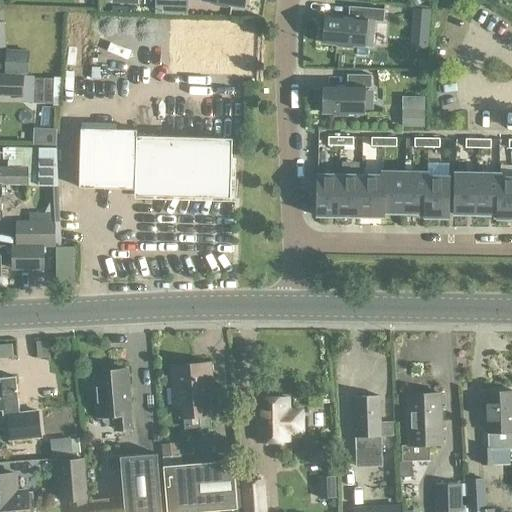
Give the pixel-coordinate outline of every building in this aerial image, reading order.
[(159,0),(159,15),(184,15),(184,0),(159,0)] [(364,47),(366,21),(383,22),(384,10),(355,8),(354,19),(325,17),(323,43),(340,45),(339,47),(352,48),(352,46),(364,47)] [(413,22),(429,23),(430,10),(414,9),(413,22)] [(241,64),(243,28),(190,25),(189,61),(241,64)] [(423,64),(422,47),(401,48),(402,65),(423,64)] [(2,54),(2,74),(24,74),(24,54),(2,54)] [(24,77),(0,75),(0,95),(23,96),(24,77)] [(364,114),(364,88),(371,88),(371,75),(347,75),(347,87),(323,87),(323,113),(335,113),(335,116),(347,116),(347,113),(364,114)] [(400,95),(400,109),(421,108),(420,94),(400,95)] [(55,146),(56,129),(33,129),(32,145),(55,146)] [(135,189),(135,195),(230,198),(232,139),(136,136),(137,134),(81,133),(79,187),(135,189)] [(328,146),(341,146),(341,137),(328,137),(328,146)] [(353,137),(341,137),(341,146),(353,146),(353,137)] [(371,138),(371,146),(384,147),(384,138),(371,138)] [(397,138),(384,138),(384,147),(396,147),(397,138)] [(414,147),(427,147),(427,138),(415,138),(414,147)] [(440,139),(427,138),(427,147),(440,147),(440,139)] [(465,148),(478,148),(478,139),(466,139),(465,148)] [(491,139),(478,139),(478,148),(491,148),(491,139)] [(58,187),(58,149),(8,150),(8,167),(0,167),(0,218),(1,218),(0,185),(38,184),(38,187),(58,187)] [(317,175),(317,216),(318,216),(318,215),(338,215),(338,217),(339,217),(339,175),(340,164),(321,164),(320,175),(317,175)] [(361,176),(361,217),(362,217),(362,215),(382,216),(382,217),(383,217),(383,172),(382,172),(382,176),(361,176)] [(405,173),(383,172),(383,217),(383,212),(403,212),(403,214),(405,214),(405,173)] [(405,212),(425,212),(425,218),(426,218),(427,177),(427,173),(405,173),(405,214),(405,212)] [(476,215),(477,174),(455,173),(454,215),(456,215),(456,213),(476,213),(476,215)] [(499,174),(477,174),(476,215),(478,215),(478,213),(498,214),(498,219),(499,174)] [(511,178),(500,178),(500,174),(499,174),(498,219),(499,219),(499,218),(511,217),(511,178)] [(361,176),(339,175),(339,217),(340,217),(340,215),(360,215),(360,217),(361,217),(361,176)] [(449,177),(427,177),(426,218),(427,218),(427,216),(447,217),(447,219),(448,219),(449,177)] [(55,222),(17,222),(17,246),(55,246),(55,222)] [(17,246),(13,246),(13,270),(43,270),(43,246),(55,247),(55,246),(17,246)] [(210,362),(192,364),(192,367),(170,369),(172,389),(167,389),(168,405),(182,404),(183,418),(199,417),(200,429),(211,428),(210,416),(215,415),(210,362)] [(97,388),(99,417),(101,416),(103,423),(109,428),(116,429),(116,430),(131,428),(126,369),(95,372),(96,376),(92,376),(93,388),(97,388)] [(2,416),(8,416),(10,439),(40,436),(38,411),(19,413),(15,376),(0,378),(0,409),(2,409),(2,416)] [(496,432),(511,431),(511,391),(485,392),(486,432),(496,432)] [(440,393),(407,395),(409,446),(402,446),(402,462),(430,461),(429,444),(441,444),(440,393)] [(379,395),(353,396),(355,437),(356,450),(381,449),(381,436),(393,436),(392,422),(380,422),(379,395)] [(288,398),(256,399),(257,442),(289,441),(289,434),(303,433),(302,410),(288,410),(288,398)] [(493,464),(492,448),(481,449),(482,465),(493,464)] [(109,470),(121,469),(124,511),(161,511),(157,454),(108,458),(109,470)] [(57,461),(60,503),(88,500),(85,458),(57,461)] [(167,511),(203,511),(237,509),(233,461),(163,466),(167,511)] [(402,462),(400,462),(401,478),(411,478),(410,462),(402,462)] [(0,511),(33,511),(32,501),(28,501),(27,490),(17,491),(16,474),(0,474),(0,511)] [(334,478),(319,478),(319,498),(335,498),(334,478)] [(467,481),(469,511),(479,511),(482,511),(485,511),(483,480),(467,481)] [(265,511),(263,481),(243,482),(245,511),(265,511)] [(434,511),(461,511),(460,484),(433,485),(434,511)]
